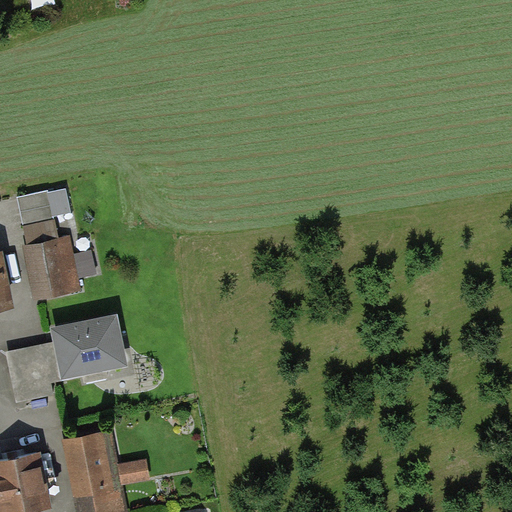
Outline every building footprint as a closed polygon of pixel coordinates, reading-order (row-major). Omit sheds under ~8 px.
[(30,247),(26,248),(38,300),(83,290),(71,237),(60,240),(57,226),(27,233),(30,247)] [(4,252),(0,253),(0,308),(15,306),(4,252)] [(116,317),(51,330),(62,383),(127,369),(116,317)] [(127,511),(112,431),(63,440),(76,511),(127,511)] [(42,455),(0,463),(0,492),(3,511),(14,511),(52,505),(42,455)] [(122,459),(124,481),(153,479),(151,457),(122,459)]
